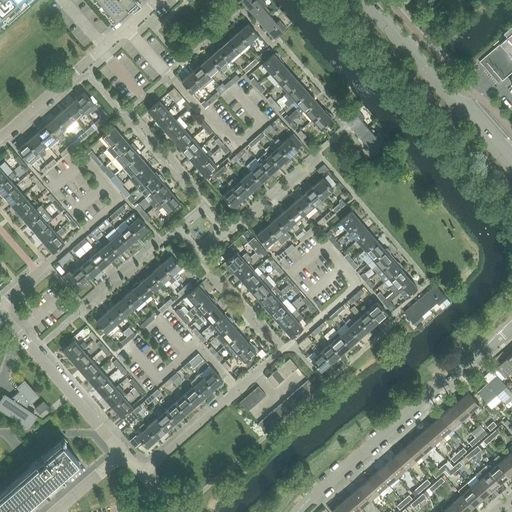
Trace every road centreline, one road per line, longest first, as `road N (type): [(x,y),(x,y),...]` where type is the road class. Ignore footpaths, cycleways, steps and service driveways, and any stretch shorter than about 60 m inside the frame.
road 1 (residential): [(298,511),(511,328)]
road 2 (tertiary): [(359,0),(511,172)]
road 3 (tertiary): [(511,160),(369,0)]
road 4 (residential): [(123,452),(0,308)]
road 5 (residential): [(141,472),(279,352)]
road 6 (residential): [(0,141),(128,29)]
